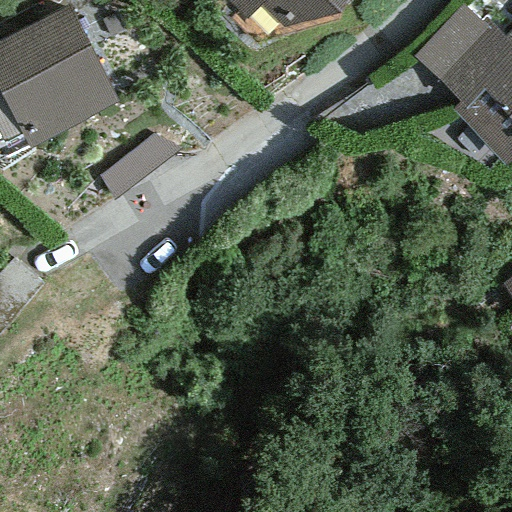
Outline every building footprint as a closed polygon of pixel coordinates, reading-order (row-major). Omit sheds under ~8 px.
[(337,13),(343,0),(224,0),(245,19),(259,6),(281,27),(337,13)] [(509,160),(511,162),(511,26),(503,35),(484,16),(480,20),(462,2),(408,57),(454,102),(447,109),(505,165),(509,160)] [(67,7),(0,39),(0,89),(28,146),(114,103),(67,7)] [(177,150),(151,135),(100,175),(114,199),(177,150)] [(511,273),(498,284),(511,303),(511,273)]
